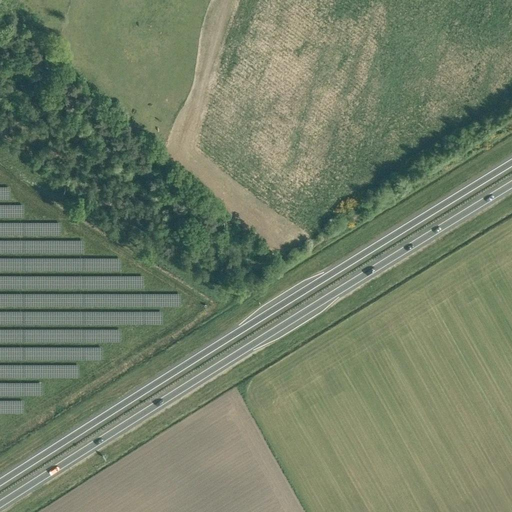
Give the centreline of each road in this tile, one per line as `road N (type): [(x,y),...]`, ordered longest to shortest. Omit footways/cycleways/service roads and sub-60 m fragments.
road 1 (trunk): [(511,162),(0,482)]
road 2 (trunk): [(0,502),(511,183)]
